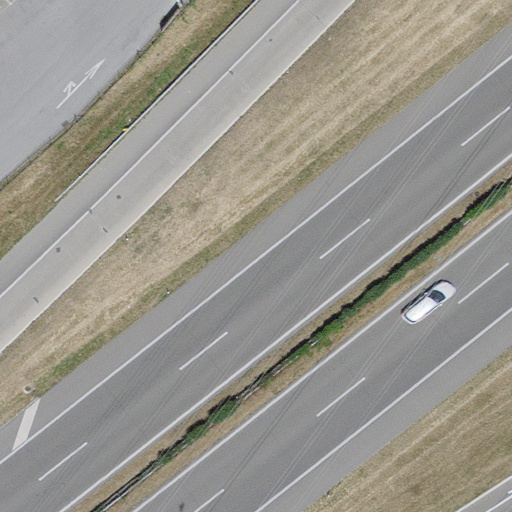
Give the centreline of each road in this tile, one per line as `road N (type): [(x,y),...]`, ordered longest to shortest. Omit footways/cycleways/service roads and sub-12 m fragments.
road 1 (motorway): [(511,106),(0,511)]
road 2 (motorway): [(328,0),(0,326)]
road 3 (motorway): [(196,511),(511,261)]
